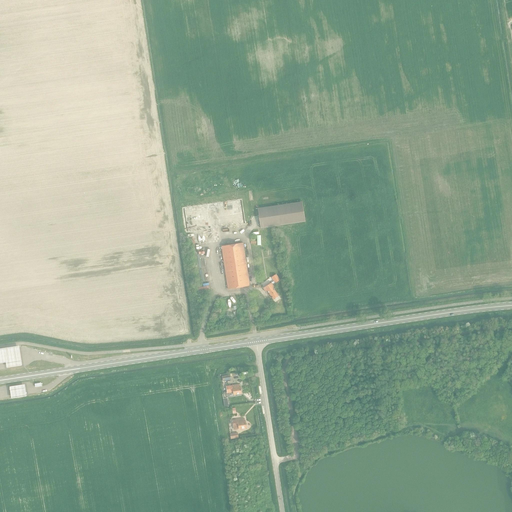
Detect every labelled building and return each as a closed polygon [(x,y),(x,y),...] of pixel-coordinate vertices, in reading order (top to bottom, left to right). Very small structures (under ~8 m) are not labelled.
[(185,234),(244,224),(240,200),(180,209),(185,234)] [(256,209),(259,228),(305,221),(302,201),(256,209)] [(220,246),(227,289),(249,285),(242,243),(220,246)] [(274,282),(279,279),(275,274),(271,277),(273,280),(262,288),(265,291),(267,290),(272,299),(278,295),(272,286),(273,286),(272,284),(274,282)] [(0,349),(0,363),(5,362),(5,365),(6,367),(21,365),(20,363),(19,351),(18,346),(0,349)] [(240,387),(239,387),(239,384),(232,385),(226,386),(227,393),(233,392),(233,395),(241,394),(240,387)] [(24,385),(8,387),(8,389),(9,396),(10,398),(26,396),(25,393),(24,387),(24,385)] [(245,421),(244,421),(244,418),(232,420),(233,428),(238,427),(238,429),(246,428),(245,421)]
